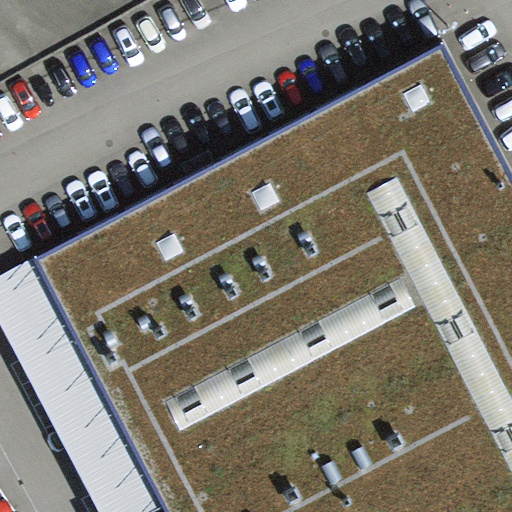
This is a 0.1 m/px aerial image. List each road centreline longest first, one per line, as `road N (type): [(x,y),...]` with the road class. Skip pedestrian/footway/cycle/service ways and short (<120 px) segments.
road 1 (unknown): [(233,511),(0,207)]
road 2 (unknown): [(0,156),(279,0)]
road 3 (unknown): [(358,0),(469,176)]
